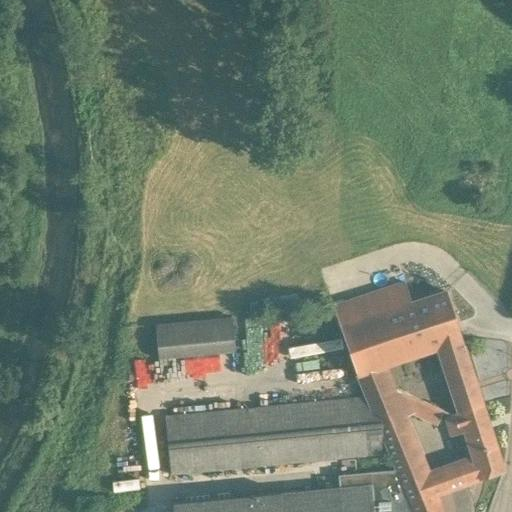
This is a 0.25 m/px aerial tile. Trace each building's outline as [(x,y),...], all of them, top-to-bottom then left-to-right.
[(285,269),(288,282),(338,269),(335,257),(285,269)] [(333,307),(359,377),(380,369),(387,368),(439,348),(461,339),(447,293),(412,304),(405,284),(333,307)] [(159,360),(234,353),(231,318),(156,325),(159,360)] [(461,339),(439,348),(459,412),(482,404),(461,339)] [(381,370),(359,377),(366,397),(390,453),(397,470),(414,511),(439,511),(434,498),(450,492),(442,473),(425,480),(381,370)] [(165,416),(170,474),(390,453),(366,397),(165,416)] [(450,492),(503,473),(504,471),(482,404),(459,412),(460,413),(444,418),(450,438),(466,433),(475,461),(442,473),(450,492)] [(173,504),(174,511),(413,511),(410,503),(397,470),(356,474),(354,460),(340,461),(341,467),(331,468),(332,476),(322,477),(323,490),(173,504)]
